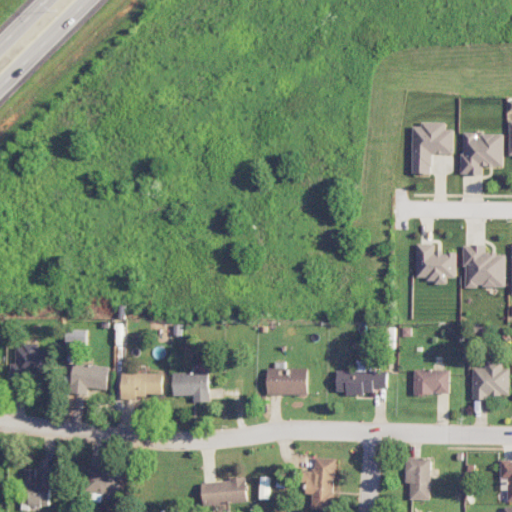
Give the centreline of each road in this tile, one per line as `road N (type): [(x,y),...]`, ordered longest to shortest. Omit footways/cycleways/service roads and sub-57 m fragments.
road 1 (residential): [(511,433),(299,428),(167,439),(0,420)]
road 2 (primary): [(0,92),(93,0)]
